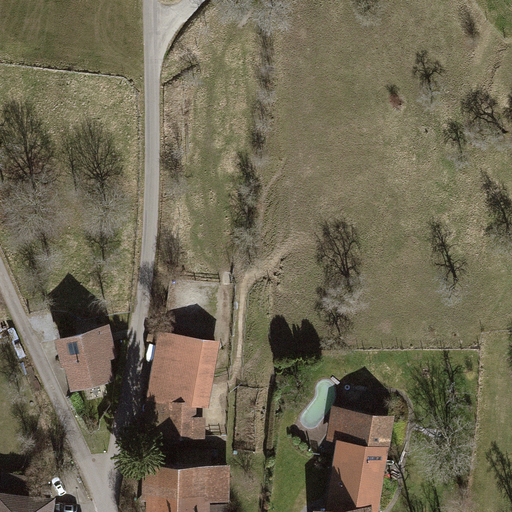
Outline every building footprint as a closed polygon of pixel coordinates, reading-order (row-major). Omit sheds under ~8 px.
[(220,338),(160,328),(148,396),(197,404),(209,406),(220,338)] [(110,329),(58,342),(65,370),(70,368),(77,395),(118,384),(111,358),(117,356),(110,329)] [(197,404),(148,396),(147,433),(206,434),(206,414),(197,414),(197,404)] [(335,437),(324,505),(373,503),(374,507),(379,508),(396,413),(335,403),(327,436),(335,437)] [(152,505),(151,511),(227,511),(227,507),(233,507),(233,469),(213,469),(213,454),(181,455),(181,469),(147,469),(147,505),(152,505)] [(0,477),(0,511),(52,511),(55,496),(34,493),(36,476),(1,471),(0,477)] [(324,505),(314,506),(314,511),(373,511),(374,507),(373,503),(324,505)]
